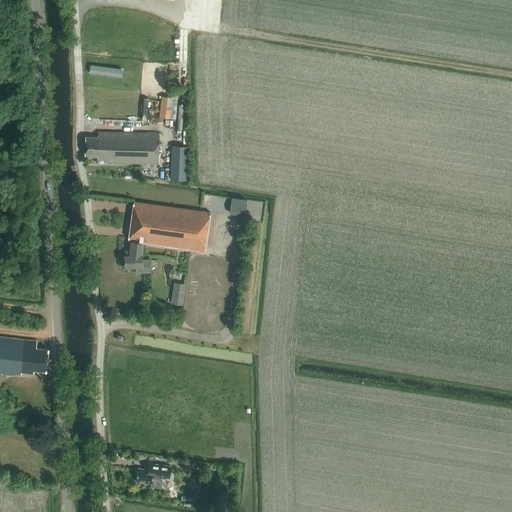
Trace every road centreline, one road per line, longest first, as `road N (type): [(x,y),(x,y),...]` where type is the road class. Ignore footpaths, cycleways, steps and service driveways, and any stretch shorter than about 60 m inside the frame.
road 1 (unclassified): [(105,511),(100,319),(71,0)]
road 2 (unclassified): [(68,511),(35,0)]
